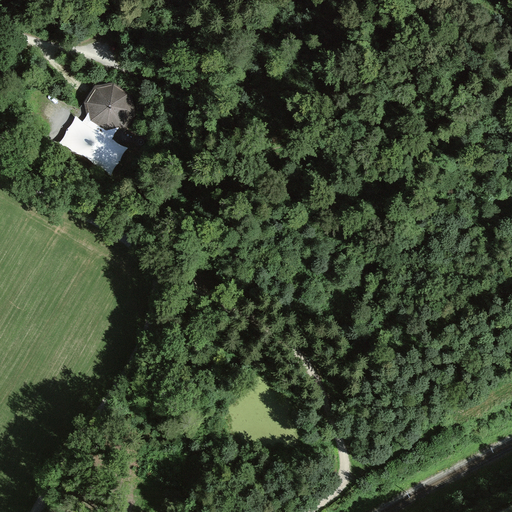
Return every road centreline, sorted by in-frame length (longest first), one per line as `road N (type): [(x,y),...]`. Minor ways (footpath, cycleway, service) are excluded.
road 1 (track): [(166,273),(284,339),(307,364),(342,445),(344,481),(307,511)]
road 2 (track): [(32,511),(166,273)]
road 3 (track): [(0,168),(166,273)]
